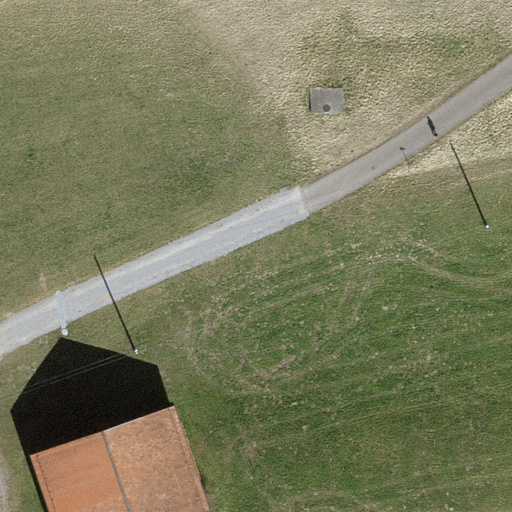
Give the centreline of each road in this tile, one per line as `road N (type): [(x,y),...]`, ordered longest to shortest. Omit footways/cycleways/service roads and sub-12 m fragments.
road 1 (track): [(0,342),(322,194)]
road 2 (track): [(322,194),(511,70)]
road 3 (track): [(322,194),(422,182),(511,157)]
